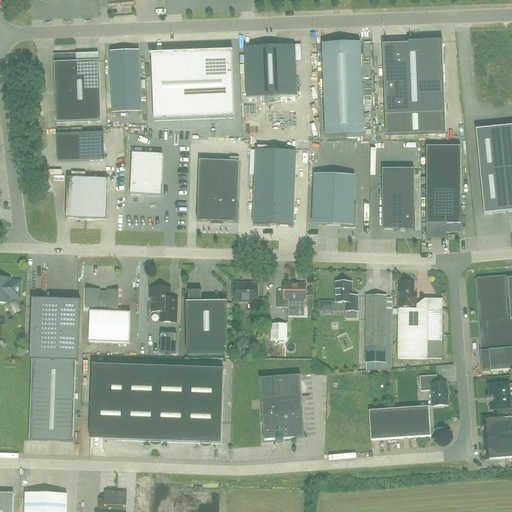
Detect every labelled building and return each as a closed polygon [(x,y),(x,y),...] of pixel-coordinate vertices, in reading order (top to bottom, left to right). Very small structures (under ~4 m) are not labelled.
[(446,134),(442,42),(443,42),(443,41),(438,41),(438,43),(412,44),(412,42),(408,42),(408,45),(383,45),(386,136),(446,134)] [(360,43),(360,46),(323,47),(323,45),(322,45),(325,138),(364,136),(360,43)] [(295,47),(245,48),(247,98),(297,97),(295,60),(300,59),(300,46),(295,47)] [(111,53),(113,114),(141,113),(139,52),(136,52),(136,53),(128,53),(128,52),(111,53)] [(151,56),(154,122),(234,119),(231,53),(206,54),(194,54),(186,55),(174,55),(152,56),(151,56)] [(99,62),(77,63),(76,58),(76,59),(72,58),(70,58),(69,55),(54,55),(56,123),(101,122),(99,62)] [(511,126),(476,130),(485,215),(511,212),(511,126)] [(103,134),(57,135),(58,163),(104,161),(104,147),(103,134)] [(461,225),(461,147),(426,148),(427,225),(461,225)] [(256,151),(253,226),(269,227),(277,228),(277,227),(293,228),(296,152),(256,151)] [(163,156),(132,154),(130,195),(142,195),(142,196),(142,195),(160,196),(160,197),(161,197),(162,186),(161,186),(163,156)] [(222,222),(237,223),(239,163),(199,162),(197,222),(212,222),(212,224),(222,224),(222,222)] [(414,210),(414,170),(382,170),(382,230),(398,230),(398,231),(415,230),(415,210),(414,210)] [(354,177),(315,175),(313,225),(340,226),(340,228),(354,229),(355,206),(353,206),(354,177)] [(66,219),(76,219),(96,220),(106,220),(108,180),(67,178),(66,219)] [(0,278),(0,302),(9,303),(9,299),(20,299),(20,282),(10,281),(10,279),(0,278)] [(511,370),(511,278),(507,279),(484,281),(487,320),(486,320),(486,323),(487,323),(488,342),(484,342),(485,352),(481,352),(480,352),(482,373),(511,370)] [(283,282),(283,291),(283,301),(276,301),(276,307),(287,307),(295,307),(303,308),(303,299),(304,299),(304,284),(292,284),(292,282),(283,282)] [(233,284),(233,302),(257,302),(257,284),(233,284)] [(346,312),(346,319),(356,320),(356,312),(357,312),(357,298),(351,297),(351,284),(336,284),(336,304),(320,303),(320,311),(346,312)] [(413,308),(413,307),(416,307),(416,293),(414,293),(414,285),(399,285),(398,308),(413,308)] [(160,322),(176,323),(177,298),(170,298),(170,289),(163,289),(162,290),(150,290),(150,298),(153,298),(152,312),(160,312),(160,322)] [(86,290),(85,310),(91,310),(90,312),(89,343),(129,345),(130,314),(111,313),(112,311),(118,311),(118,291),(107,294),(107,296),(99,295),(99,293),(86,290)] [(186,303),(187,355),(228,354),(227,303),(224,303),(224,304),(201,304),(201,292),(188,292),(188,303),(186,303)] [(365,348),(365,365),(366,365),(385,365),(386,349),(386,311),(386,298),(366,298),(365,348)] [(30,360),(32,360),(29,441),(73,443),(76,362),(78,362),(79,343),(80,312),(80,301),(32,299),(30,360)] [(443,311),(416,310),(398,310),(397,361),(427,361),(427,360),(442,361),(443,311)] [(286,325),(270,325),(270,341),(286,341),(286,325)] [(161,334),(160,354),(176,355),(177,335),(161,334)] [(232,346),(235,349),(239,353),(248,343),(241,336),(232,346)] [(346,351),(353,350),(351,338),(344,339),(346,351)] [(224,370),(92,366),(90,440),(221,445),(224,370)] [(300,376),(259,379),(264,441),(275,440),(276,445),(284,445),(283,439),(305,438),(300,376)] [(432,407),(448,406),(446,383),(437,384),(436,376),(420,377),(421,392),(431,391),(432,407)] [(511,384),(508,385),(489,387),(491,411),(496,410),(497,420),(486,421),(489,461),(511,459),(511,384)] [(371,441),(431,437),(429,407),(369,411),(371,441)] [(111,456),(110,441),(96,442),(97,456),(111,456)] [(123,511),(124,506),(125,506),(126,493),(105,492),(104,500),(100,500),(100,504),(98,504),(98,511),(123,511)] [(0,511),(12,511),(14,494),(0,493),(0,511)] [(65,511),(66,495),(25,494),(24,511),(65,511)]
